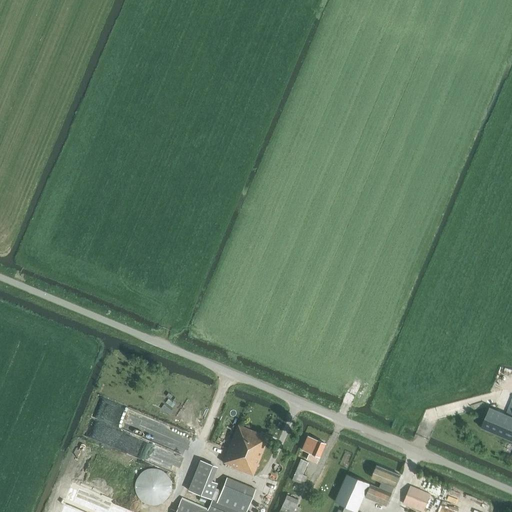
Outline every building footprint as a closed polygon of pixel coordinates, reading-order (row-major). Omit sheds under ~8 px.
[(490,407),(489,409),(481,427),(511,440),(511,397),(505,414),(490,407)] [(180,452),(188,433),(132,411),(121,438),(120,437),(116,448),(151,462),(154,454),(156,454),(159,448),(173,454),(171,460),(174,461),(173,463),(177,465),(182,453),(180,452)] [(229,467),(252,476),(268,437),(238,425),(222,462),(230,465),(229,467)] [(307,436),(302,450),(308,453),(306,459),(316,464),(325,443),(307,436)] [(302,474),(308,462),(300,459),(292,480),(303,485),(307,476),(302,474)] [(200,460),(188,490),(211,499),(212,499),(207,509),(181,499),(175,511),(245,511),(255,489),(227,478),(221,491),(215,488),(217,484),(207,480),(213,465),(200,460)] [(370,484),(365,496),(387,506),(392,493),(394,487),(395,487),(400,474),(377,465),(372,477),(381,481),(379,488),(370,484)] [(172,487),(172,486),(171,482),(170,479),(168,476),(166,473),(164,471),(162,470),(158,468),(154,468),(150,468),(147,469),(143,470),(140,473),(138,476),(136,479),(135,483),(134,486),(135,490),(136,494),(137,496),(140,499),(142,501),(145,503),(148,504),(152,505),(155,505),(159,504),(163,502),(166,500),(168,497),(170,494),(171,490),(172,487)] [(347,473),(335,501),(358,511),(370,483),(347,473)] [(410,486),(403,504),(423,511),(433,511),(436,505),(428,501),(431,494),(410,486)] [(292,511),(298,500),(286,495),(278,511),(292,511)]
